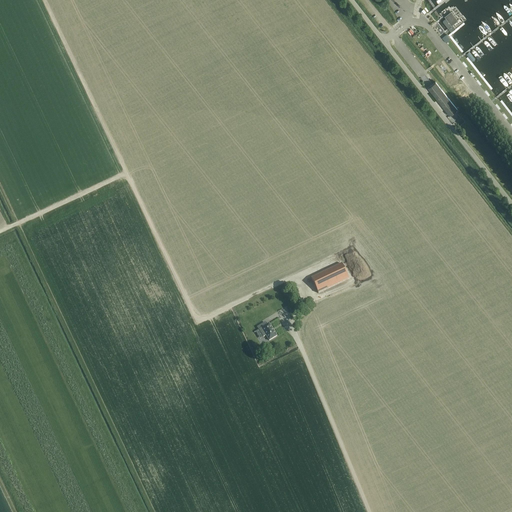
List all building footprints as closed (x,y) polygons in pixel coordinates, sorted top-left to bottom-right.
[(452,12),(445,17),(452,26),(458,21),(452,12)] [(447,34),(442,38),(446,43),(450,39),(448,35),(447,34)] [(428,88),(449,116),(457,110),(436,82),(428,88)] [(311,279),(318,294),(349,279),(342,264),(311,279)] [(269,324),(259,330),(264,337),(266,336),(269,341),(277,336),(269,324)] [(285,361),(277,365),(280,370),(288,366),(285,361)]
